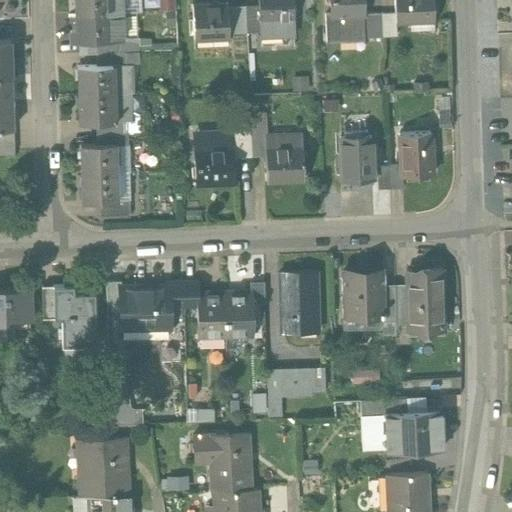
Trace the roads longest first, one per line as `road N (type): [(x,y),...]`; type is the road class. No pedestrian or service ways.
road 1 (residential): [(51,249),(479,231)]
road 2 (residential): [(472,511),(486,374),(479,231)]
road 3 (residential): [(42,0),(51,249)]
road 4 (residential): [(479,231),(467,0)]
